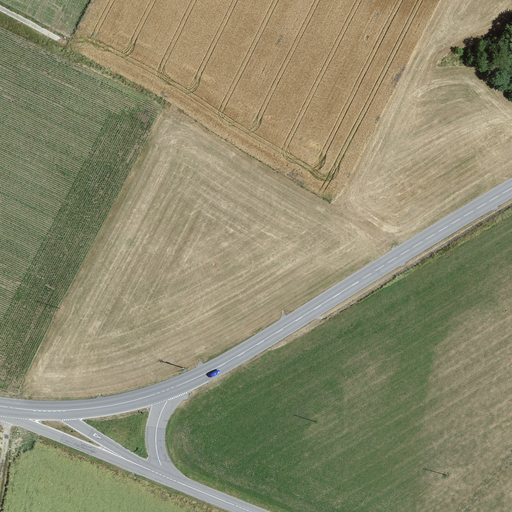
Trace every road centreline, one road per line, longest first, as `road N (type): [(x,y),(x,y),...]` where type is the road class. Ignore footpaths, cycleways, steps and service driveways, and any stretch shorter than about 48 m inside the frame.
road 1 (secondary): [(172,388),(511,188)]
road 2 (tertiary): [(0,410),(147,469)]
